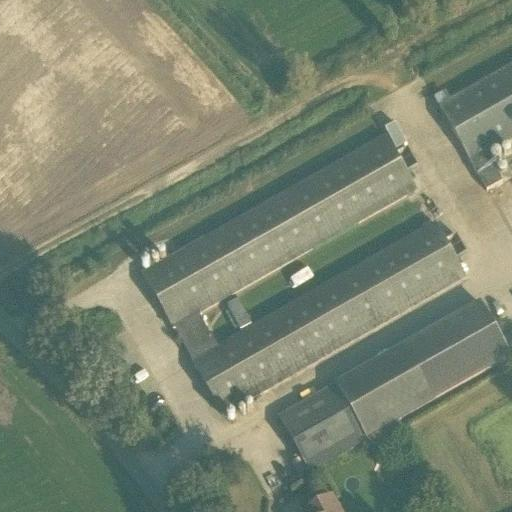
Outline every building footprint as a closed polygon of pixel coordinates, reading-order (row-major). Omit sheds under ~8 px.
[(488,192),(503,183),(489,156),(511,142),(511,65),(439,107),(488,192)] [(218,348),(200,316),(418,193),(407,174),(417,168),(407,150),(397,156),(387,139),(144,278),(173,330),(173,334),(194,364),(193,365),(223,417),(466,279),(455,261),(466,254),(456,237),(445,243),(435,225),(218,348)] [(226,308),(239,333),(250,327),(237,302),(226,308)] [(405,350),(338,388),(337,388),(280,420),(309,473),(367,440),(434,402),(511,360),(482,306),(405,350)] [(341,511),(333,496),(305,511),(341,511)]
